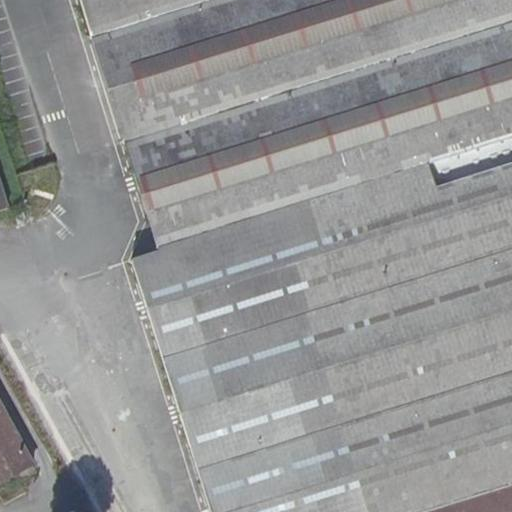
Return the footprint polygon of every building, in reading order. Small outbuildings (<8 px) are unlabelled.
[(511,136),(511,0),(69,0),(81,39),(105,113),(148,252),(189,239),(423,165),(511,136)] [(105,113),(81,39),(41,51),(71,155),(113,142),(105,113)] [(431,511),(511,487),(511,162),(431,190),(423,165),(189,239),(122,260),(200,511),(431,511)] [(0,209),(10,206),(0,174),(0,209)] [(0,474),(31,458),(0,401),(0,474)] [(511,511),(511,487),(431,511),(511,511)]
